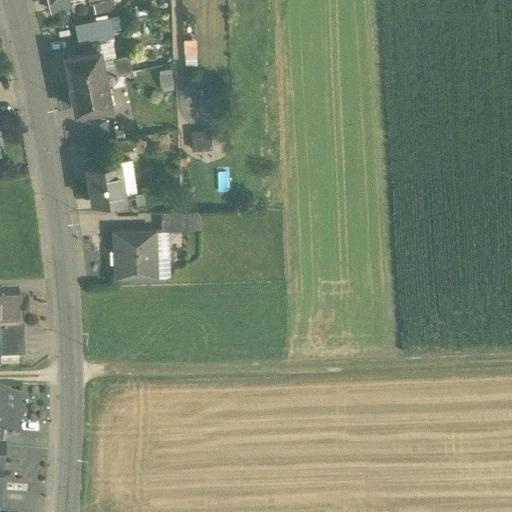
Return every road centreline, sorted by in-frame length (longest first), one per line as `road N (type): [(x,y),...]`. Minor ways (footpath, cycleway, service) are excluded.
road 1 (secondary): [(62,511),(63,279),(12,0)]
road 2 (track): [(511,360),(68,376)]
